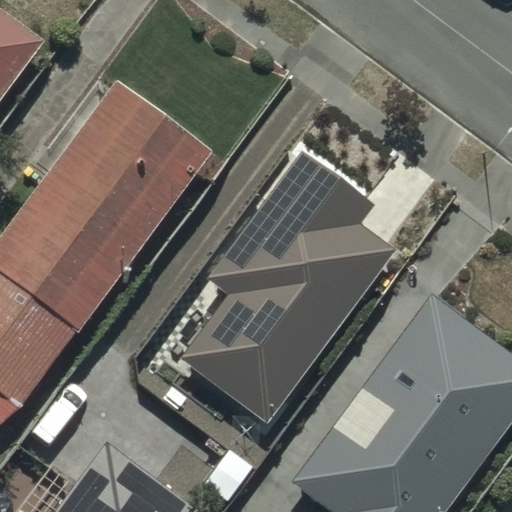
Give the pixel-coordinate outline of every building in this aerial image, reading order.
[(0,106),(43,49),(0,16),(0,106)] [(0,249),(0,431),(23,411),(216,157),(120,86),(0,249)] [(262,421),(387,246),(352,220),(367,199),(294,148),(203,276),(220,289),(171,357),(262,421)] [(435,511),(511,404),(511,352),(423,289),(287,480),(328,510),(326,511),(435,511)] [(187,511),(107,452),(61,511),(187,511)]
